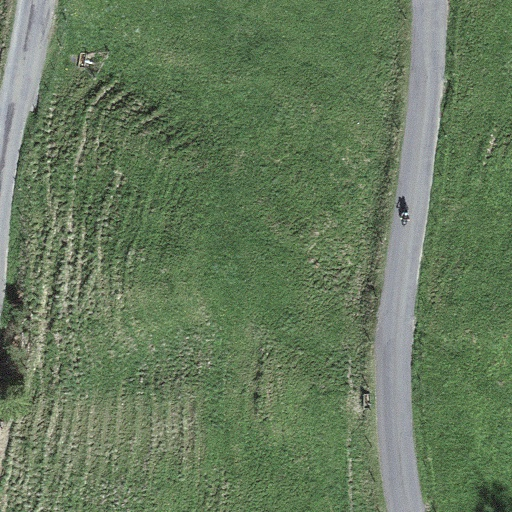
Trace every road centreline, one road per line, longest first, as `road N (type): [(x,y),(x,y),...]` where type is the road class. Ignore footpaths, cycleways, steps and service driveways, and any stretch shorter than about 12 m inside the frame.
road 1 (unclassified): [(419,511),(396,308),(432,84),(432,0)]
road 2 (unclassified): [(43,0),(0,242)]
